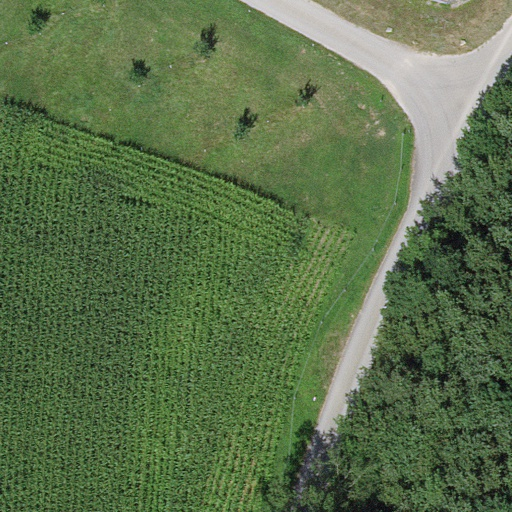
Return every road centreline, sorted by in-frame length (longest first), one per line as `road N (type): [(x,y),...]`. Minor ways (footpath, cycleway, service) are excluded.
road 1 (track): [(511,36),(457,116),(307,511)]
road 2 (track): [(260,0),(457,116)]
